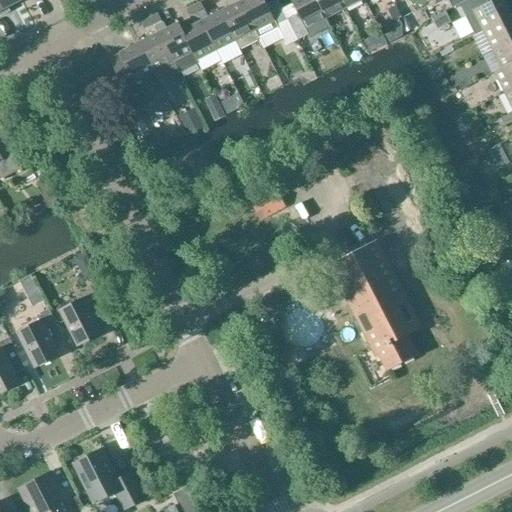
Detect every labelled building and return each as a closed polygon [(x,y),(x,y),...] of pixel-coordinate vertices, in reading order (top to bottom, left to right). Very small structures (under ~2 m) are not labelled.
[(0,0),(0,10),(1,12),(21,2),(19,0),(0,0)] [(219,13),(234,42),(235,42),(239,50),(259,40),(258,38),(254,32),(253,32),(237,0),(228,0),(229,1),(226,3),(229,8),(219,13)] [(287,23),(286,20),(276,1),(266,6),(262,0),(237,0),(253,32),(254,32),(258,38),(276,28),(286,47),(297,42),(287,23)] [(291,5),(281,10),(286,20),(287,23),(297,42),(308,36),(309,39),(329,29),(324,20),(314,0),(291,0),(289,1),(291,5)] [(314,0),(324,20),(344,10),(338,0),(314,0)] [(338,0),(344,10),(362,0),(338,0)] [(448,0),(452,9),(460,5),(466,2),(464,0),(432,0),(434,4),(442,0),(448,0)] [(469,0),(466,2),(460,5),(474,35),(482,31),(511,17),(505,7),(511,3),(511,0),(495,0),(487,4),(485,0),(469,0)] [(192,7),(197,17),(205,14),(199,3),(192,7)] [(405,4),(398,8),(404,19),(411,15),(405,4)] [(396,6),(389,10),(394,20),(401,17),(396,6)] [(197,17),(192,7),(185,10),(190,21),(197,17)] [(200,23),(215,52),(234,42),(219,13),(200,23)] [(149,18),(155,29),(162,25),(157,15),(149,18)] [(511,19),(511,17),(482,31),(492,50),(511,40),(511,19)] [(155,29),(149,18),(142,22),(150,38),(138,44),(153,73),(154,72),(160,84),(178,74),(158,34),(155,29)] [(388,44),(401,37),(401,24),(399,20),(386,27),(390,34),(384,36),(388,44)] [(215,52),(200,23),(182,32),(181,33),(196,62),(197,62),(215,52)] [(158,34),(178,74),(198,64),(197,62),(196,62),(181,33),(182,32),(178,24),(158,34)] [(360,43),(367,55),(386,45),(380,33),(360,43)] [(511,40),(492,50),(501,69),(502,70),(511,65),(511,40)] [(153,73),(138,44),(118,54),(119,56),(108,61),(134,111),(152,101),(145,89),(140,79),(153,73)] [(317,62),(310,65),(314,72),(321,69),(317,62)] [(493,74),(504,94),(511,89),(511,65),(502,70),(501,69),(493,74)] [(433,82),(442,77),(438,70),(430,74),(433,82)] [(214,122),(225,117),(214,95),(203,101),(214,122)] [(126,114),(123,107),(114,112),(118,119),(126,114)] [(189,135),(204,127),(195,111),(181,119),(189,135)] [(511,122),(511,112),(500,119),(504,127),(511,122)] [(19,132),(12,136),(18,148),(26,144),(27,144),(20,132),(19,132)] [(0,180),(0,181),(20,170),(4,138),(0,139),(0,180)] [(144,147),(138,150),(142,158),(148,155),(155,151),(151,144),(144,147)] [(499,145),(488,151),(492,160),(504,155),(499,145)] [(44,203),(40,206),(43,212),(57,205),(55,201),(52,195),(42,200),(44,203)] [(251,209),(259,223),(284,210),(276,195),(251,209)] [(420,329),(402,295),(375,243),(326,268),(374,360),(378,358),(385,372),(416,357),(405,337),(420,329)] [(85,280),(97,274),(92,264),(84,268),(82,273),(85,280)] [(29,276),(18,282),(24,295),(36,289),(29,276)] [(95,325),(106,320),(90,289),(78,295),(81,300),(58,312),(76,347),(100,335),(95,325)] [(52,347),(63,342),(47,311),(36,317),(38,322),(16,334),(34,369),(57,357),(52,347)] [(0,394),(18,385),(13,376),(24,370),(8,339),(0,343),(0,394)] [(114,494),(123,511),(145,501),(131,474),(117,481),(101,450),(72,465),(92,505),(114,494)] [(83,511),(77,498),(65,504),(51,476),(20,491),(30,511),(83,511)] [(174,495),(179,505),(191,500),(186,489),(174,495)]
